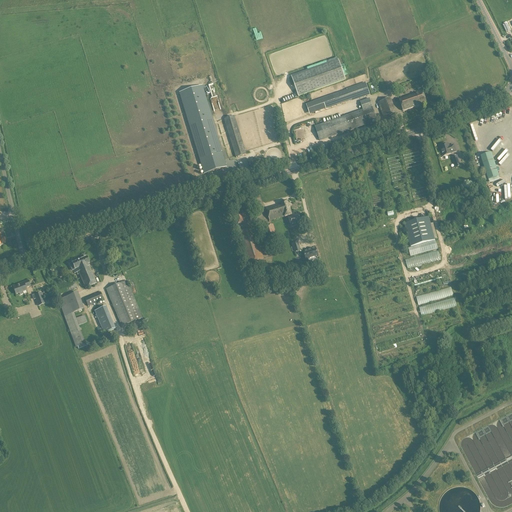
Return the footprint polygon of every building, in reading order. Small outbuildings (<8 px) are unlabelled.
[(338,59),(291,76),(298,96),(345,80),(338,59)] [(347,89),(333,94),(337,105),(351,100),(352,101),(370,95),(366,82),(347,89)] [(213,126),(209,111),(201,86),(179,93),(192,136),(204,174),(226,167),(213,126)] [(423,92),(399,100),(403,112),(427,104),(423,92)] [(364,110),(315,127),(320,141),(377,121),(370,99),(361,102),(364,110)] [(391,99),(378,103),(384,118),(396,114),(391,99)] [(235,116),(225,119),(236,158),(247,155),(235,116)] [(489,126),(505,119),(503,116),(487,123),(489,126)] [(448,145),(440,147),(443,156),(451,154),(451,153),(456,152),(454,145),(449,147),(448,145)] [(491,153),(480,157),(488,181),(499,177),(491,153)] [(261,156),(249,160),(251,168),(264,164),(265,161),(264,158),(261,156)] [(280,204),(266,208),(270,221),(284,216),(284,217),(292,215),(288,200),(280,203),(280,204)] [(234,217),(237,225),(245,222),(242,214),(234,217)] [(289,218),(286,218),(287,222),(290,222),(291,227),(301,224),(299,215),(289,218)] [(429,217),(405,224),(411,247),(435,241),(429,217)] [(273,225),(264,228),(268,241),(277,238),(273,225)] [(253,229),(240,234),(249,264),(263,260),(253,229)] [(316,248),(304,252),(306,260),(308,260),(309,262),(313,260),(312,258),(318,257),(316,248)] [(406,268),(440,260),(438,249),(422,253),(422,254),(404,259),(406,268)] [(89,264),(90,263),(87,257),(76,261),(79,269),(82,267),(85,274),(81,276),(86,288),(97,283),(89,264)] [(79,269),(76,261),(73,263),(70,264),(73,271),(74,270),(75,273),(77,272),(78,275),(80,274),(81,276),(85,274),(82,267),(79,269)] [(73,279),(54,284),(57,294),(75,289),(73,279)] [(28,281),(13,286),(16,295),(27,290),(26,288),(30,286),(28,281)] [(126,281),(106,289),(121,327),(142,318),(126,281)] [(100,292),(85,299),(88,306),(103,300),(100,292)] [(46,303),(42,293),(37,295),(38,298),(40,305),(46,303)] [(454,298),(418,308),(421,316),(456,306),(454,298)] [(106,307),(95,311),(104,333),(115,329),(106,307)]
